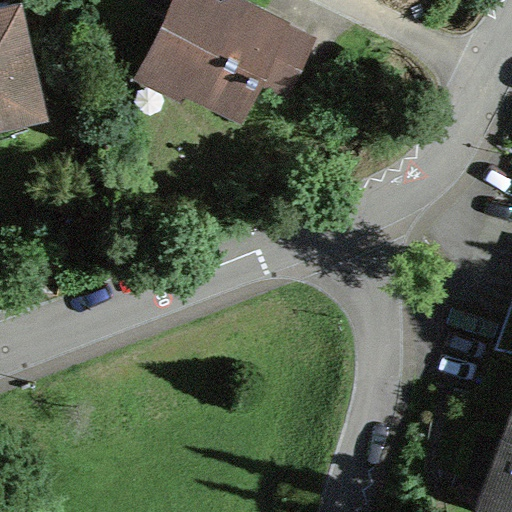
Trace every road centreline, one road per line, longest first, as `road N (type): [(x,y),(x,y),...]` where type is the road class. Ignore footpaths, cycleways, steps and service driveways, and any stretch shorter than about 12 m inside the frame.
road 1 (residential): [(0,353),(331,225)]
road 2 (residential): [(331,511),(368,389),(365,317),(331,225)]
road 3 (residential): [(331,225),(422,159),(470,71)]
road 4 (residential): [(470,71),(331,0)]
